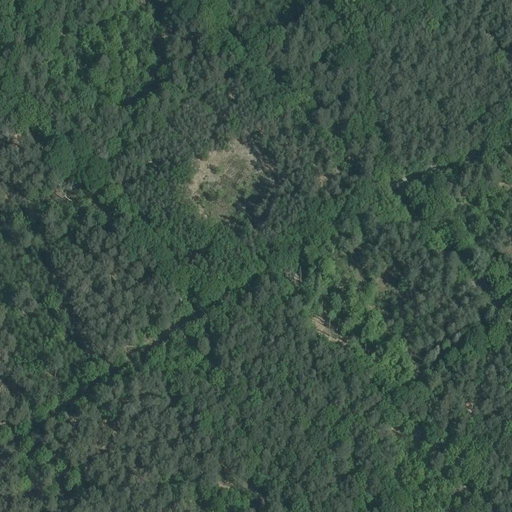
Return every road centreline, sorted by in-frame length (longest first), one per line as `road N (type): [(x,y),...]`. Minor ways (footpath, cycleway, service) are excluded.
road 1 (track): [(511,151),(388,190),(0,448)]
road 2 (track): [(511,319),(388,190),(339,0)]
road 3 (track): [(207,311),(0,96)]
road 4 (track): [(279,511),(137,357)]
